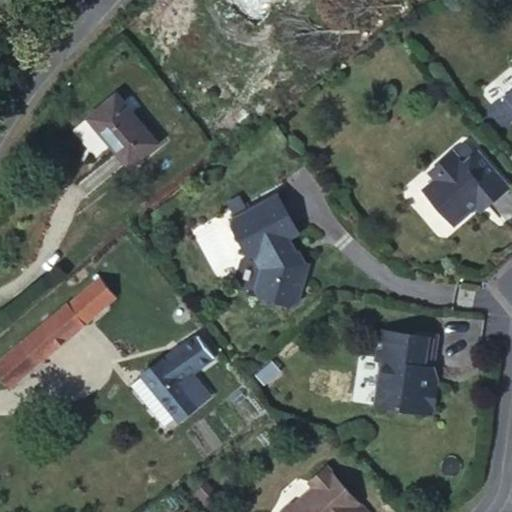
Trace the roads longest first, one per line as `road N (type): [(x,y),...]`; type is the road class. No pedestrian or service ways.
road 1 (residential): [(99,0),(0,118)]
road 2 (residential): [(484,511),(500,481),(511,395)]
